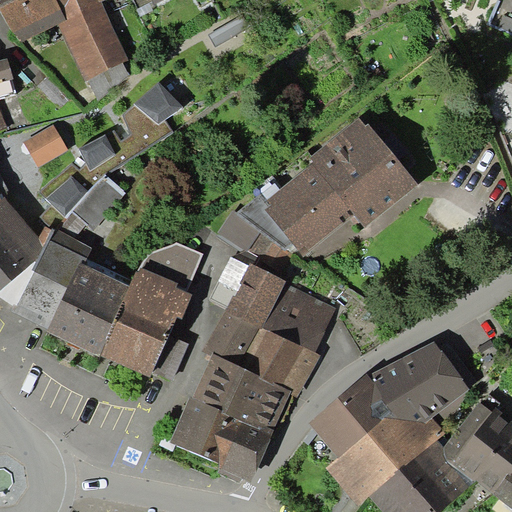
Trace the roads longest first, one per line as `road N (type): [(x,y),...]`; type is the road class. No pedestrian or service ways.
road 1 (residential): [(511,277),(334,384),(283,439),(252,511)]
road 2 (residential): [(47,479),(93,479),(237,511)]
